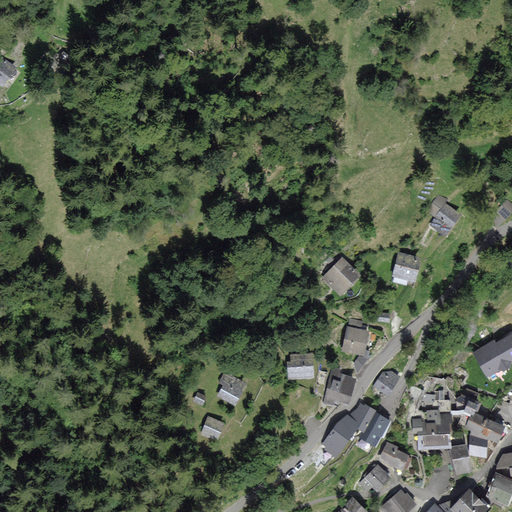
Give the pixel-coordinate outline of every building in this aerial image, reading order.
[(14,67),(0,57),(0,82),(2,84),(14,67)] [(511,209),(511,207),(503,199),(485,218),(496,228),(511,209)] [(460,215),(446,205),(433,224),(446,233),(460,215)] [(420,258),(400,253),(394,275),(414,280),(420,258)] [(359,275),(343,260),(325,278),(341,294),(359,275)] [(368,331),(349,327),(344,350),(363,354),(368,331)] [(494,342),(475,353),(488,375),(511,360),(511,336),(496,346),(494,342)] [(312,354),(292,355),(293,362),(288,363),(289,377),(313,375),(312,354)] [(340,371),(333,369),(324,401),(333,404),(334,399),(347,402),(353,379),(339,375),(340,371)] [(385,370),(375,385),(387,394),(397,379),(385,370)] [(246,385),(225,374),(220,382),(225,385),(220,395),(235,403),(246,385)] [(206,398),(198,394),(195,400),(203,404),(206,398)] [(429,419),(414,420),(415,433),(419,433),(420,448),(452,446),(449,401),(435,402),(435,411),(428,411),(429,419)] [(477,405),(470,401),(466,410),(473,413),(477,405)] [(359,429),(363,431),(375,412),(365,405),(364,407),(361,405),(354,417),(363,423),(359,429)] [(390,421),(376,412),(365,432),(362,436),(376,445),(390,421)] [(504,425),(473,415),(469,427),(475,429),(473,433),(498,441),(504,425)] [(359,424),(348,416),(337,424),(324,443),(327,446),(326,449),(336,456),(348,440),(359,424)] [(224,423),(209,417),(203,433),(217,439),(224,423)] [(488,438),(472,436),(470,454),(486,456),(488,438)] [(396,447),(389,443),(382,458),(401,468),(407,456),(394,450),(396,447)] [(452,449),(458,473),(472,470),(466,446),(452,449)] [(511,453),(505,454),(499,468),(511,466),(511,468),(511,453)] [(390,477),(378,465),(361,483),(368,489),(372,484),(378,490),(390,477)] [(511,490),(511,480),(497,475),(489,495),(507,503),(511,490)] [(486,511),(488,510),(469,491),(454,506),(450,502),(444,508),(448,511),(450,511),(452,510),(454,511),(486,511)] [(405,496),(401,492),(382,508),(385,511),(407,511),(416,505),(407,494),(405,496)] [(366,511),(353,499),(341,511),(366,511)]
